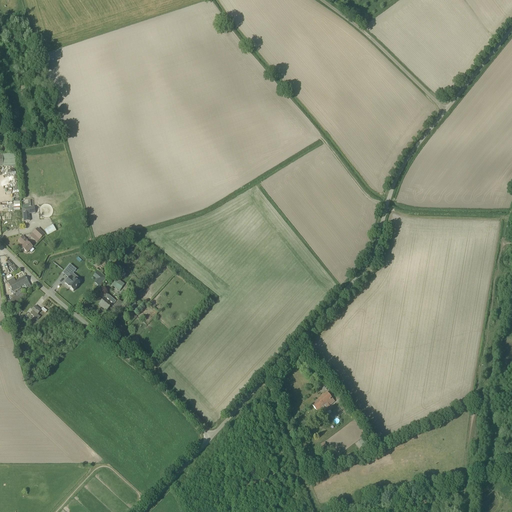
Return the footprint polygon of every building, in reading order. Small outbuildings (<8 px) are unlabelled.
[(47,236),(49,235),(50,236),(52,235),(51,234),(56,231),(53,225),(44,230),(47,236)] [(32,234),(37,238),(39,241),(44,235),(38,228),(32,234)] [(18,241),(23,246),(21,248),(27,253),(32,247),(28,243),(29,242),(22,236),(18,241)] [(96,269),(106,264),(103,259),(93,264),(96,269)] [(79,284),(74,280),(75,278),(72,275),(76,270),(70,265),(62,273),(68,278),(66,280),(67,281),(65,283),(68,286),(67,287),(73,292),(79,284)] [(97,272),(93,276),(101,283),(105,279),(97,272)] [(27,290),(31,288),(25,276),(17,281),(20,287),(24,285),(27,290)] [(13,291),(20,287),(17,281),(15,281),(14,280),(12,281),(12,279),(7,282),(13,291)] [(117,279),(112,286),(119,291),(124,284),(117,279)] [(14,295),(13,294),(9,296),(12,300),(6,305),(10,310),(27,296),(21,289),(14,295)] [(107,310),(111,305),(112,306),(116,301),(108,295),(107,295),(105,294),(102,297),(104,299),(99,305),(101,307),(102,306),(107,310)] [(113,307),(116,310),(122,304),(118,301),(113,307)] [(40,311),(35,306),(32,310),(33,311),(31,314),(38,320),(40,317),(37,315),(40,311)] [(327,392),(322,396),(312,405),(317,412),(316,413),(319,416),(322,413),(320,411),(322,410),(321,409),(323,407),(325,410),(335,402),(332,399),(333,399),(327,392)] [(316,463),(310,455),(305,459),(312,467),(316,463)]
